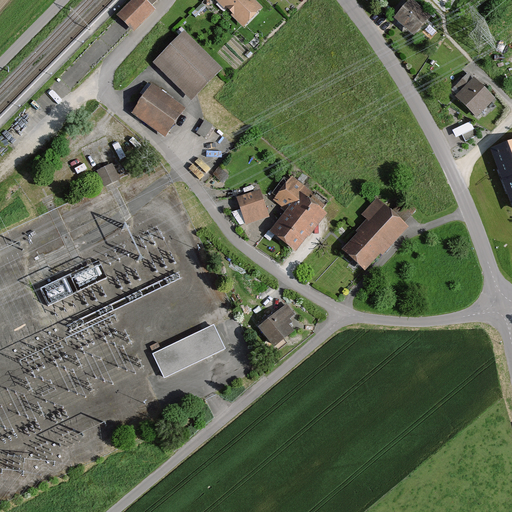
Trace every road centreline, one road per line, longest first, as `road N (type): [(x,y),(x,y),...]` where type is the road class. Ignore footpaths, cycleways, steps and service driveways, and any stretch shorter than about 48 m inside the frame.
road 1 (unclassified): [(167,0),(111,61),(105,93),(180,168),(233,239),(344,312)]
road 2 (unclassified): [(503,310),(417,108),(344,0)]
road 3 (unclassified): [(344,312),(113,511)]
road 4 (unclassified): [(344,312),(412,323),(503,310)]
